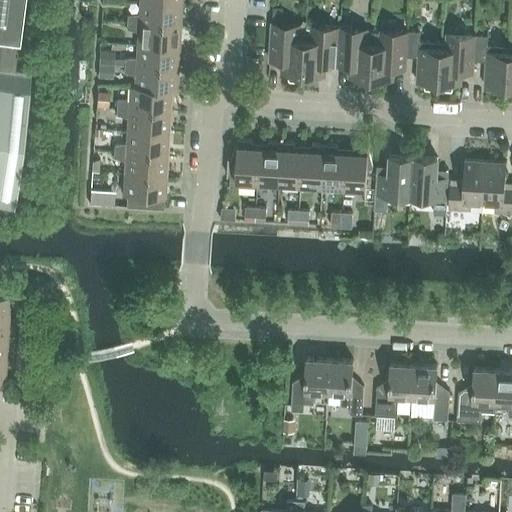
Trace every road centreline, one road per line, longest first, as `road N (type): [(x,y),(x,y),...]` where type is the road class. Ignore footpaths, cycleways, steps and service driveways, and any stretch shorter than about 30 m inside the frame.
road 1 (residential): [(511,337),(204,321),(196,274),(213,100),(230,97)]
road 2 (residential): [(511,120),(230,97)]
